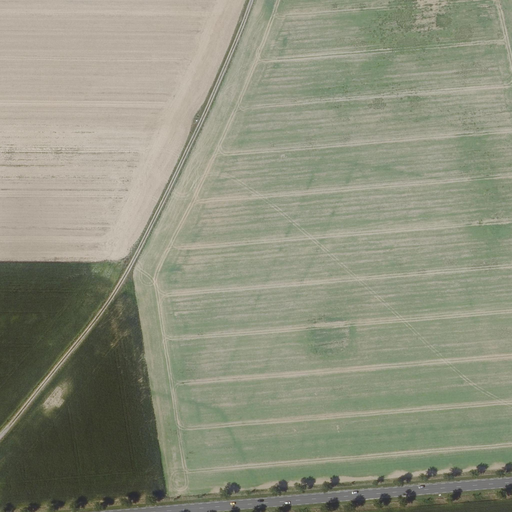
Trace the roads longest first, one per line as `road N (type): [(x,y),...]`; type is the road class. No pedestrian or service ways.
road 1 (track): [(0,438),(68,357),(130,263),(207,111),(250,0)]
road 2 (primary): [(118,511),(511,480)]
